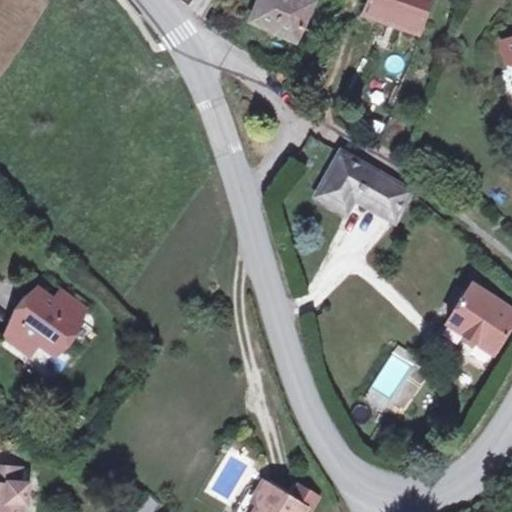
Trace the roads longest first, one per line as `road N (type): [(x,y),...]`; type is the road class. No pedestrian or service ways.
road 1 (secondary): [(395,500),(333,459),(287,356),(241,203)]
road 2 (secondary): [(241,203),(200,72),(178,35)]
road 3 (secondary): [(511,417),(491,453),(442,490),(395,500)]
road 4 (residential): [(295,111),(423,187)]
road 5 (residential): [(178,35),(226,55),(295,111)]
